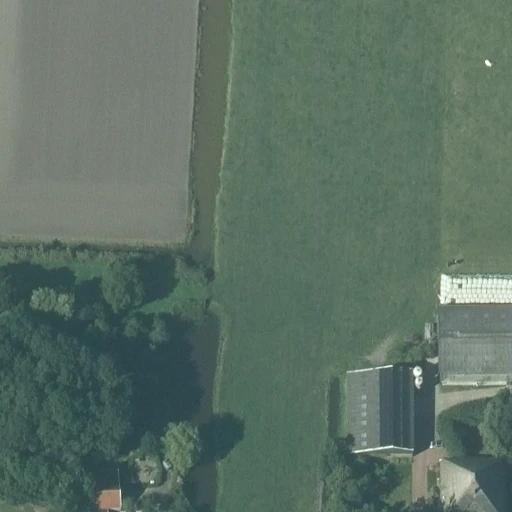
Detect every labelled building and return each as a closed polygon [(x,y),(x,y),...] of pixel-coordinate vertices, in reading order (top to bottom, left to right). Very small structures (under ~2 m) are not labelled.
[(438,377),(511,376),(511,310),(438,311),(438,377)] [(346,456),(355,456),(412,456),(412,377),(345,377),(346,456)] [(178,456),(156,457),(157,477),(179,477),(178,456)] [(440,467),(440,511),(505,511),(505,465),(461,465),(461,467),(440,467)] [(108,511),(119,511),(116,474),(90,476),(93,511),(108,511)] [(35,508),(37,511),(62,511),(70,508),(60,492),(35,508)]
